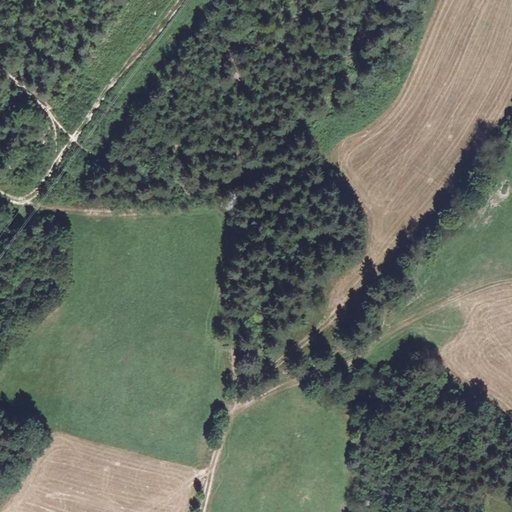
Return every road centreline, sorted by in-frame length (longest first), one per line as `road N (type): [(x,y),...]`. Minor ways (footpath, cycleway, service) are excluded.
road 1 (track): [(16,201),(38,189),(109,84),(181,0)]
road 2 (track): [(511,143),(412,268),(370,340)]
road 3 (track): [(0,193),(78,212),(212,214)]
road 4 (track): [(370,340),(237,405)]
